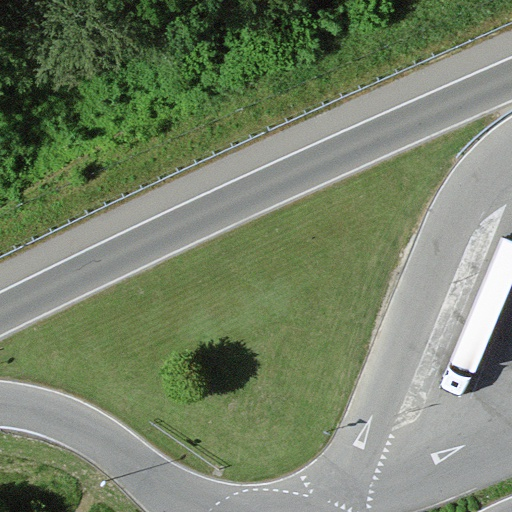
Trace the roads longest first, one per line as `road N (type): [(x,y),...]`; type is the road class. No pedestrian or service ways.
road 1 (motorway): [(511,79),(0,315)]
road 2 (motorway): [(511,349),(191,511)]
